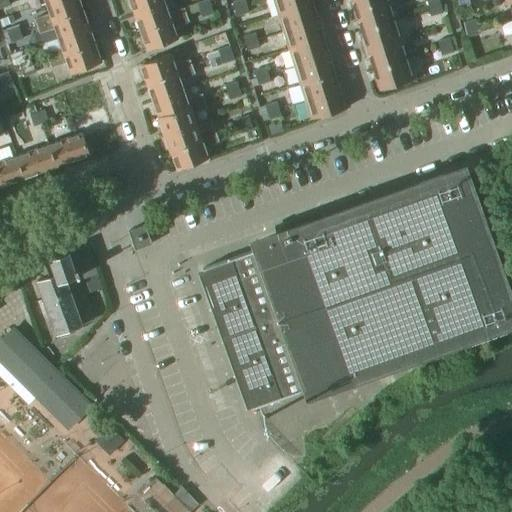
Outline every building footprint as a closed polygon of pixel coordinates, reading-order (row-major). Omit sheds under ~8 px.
[(8,0),(0,0),(0,8),(10,5),(8,0)] [(82,10),(78,0),(55,0),(45,4),(49,14),(33,19),(36,26),(82,10)] [(128,0),(134,14),(164,3),(163,0),(128,0)] [(205,0),(196,3),(199,10),(210,6),(208,0),(205,0)] [(244,0),(237,0),(232,2),(234,9),(246,5),(244,0)] [(311,0),(273,0),(278,14),(313,3),(311,0)] [(350,0),(351,2),(354,11),(387,1),(387,0),(350,0)] [(433,0),(426,2),(428,10),(440,7),(438,0),(433,0)] [(387,1),(354,11),(361,31),(394,21),(387,1)] [(164,3),(134,14),(140,31),(186,15),(183,8),(168,13),(164,3)] [(313,3),(278,14),(283,31),(318,20),(313,3)] [(246,5),(234,9),(236,16),(248,12),(246,5)] [(210,6),(199,10),(201,17),(213,13),(210,6)] [(440,7),(428,10),(430,16),(442,13),(440,7)] [(88,27),(82,10),(36,26),(38,33),(54,27),(57,38),(88,27)] [(186,15),(140,31),(147,49),(177,38),(173,27),(188,21),(186,15)] [(475,19),(463,23),(465,30),(477,27),(475,19)] [(318,20),(283,31),(289,49),(324,38),(318,20)] [(394,21),(361,31),(367,51),(400,40),(394,21)] [(17,25),(6,29),(8,36),(19,31),(17,25)] [(88,27),(57,38),(61,48),(45,53),(48,61),(94,45),(88,27)] [(477,27),(465,30),(467,37),(479,33),(477,27)] [(22,39),(19,31),(8,36),(10,43),(22,39)] [(231,52),(229,46),(224,32),(213,36),(219,56),(231,52)] [(255,33),(243,37),(245,43),(257,39),(255,33)] [(324,38),(289,49),(294,65),(329,55),(324,38)] [(437,41),(439,49),(451,45),(449,38),(437,41)] [(257,39),(245,43),(247,51),(259,47),(257,39)] [(400,40),(367,51),(373,70),(406,59),(400,40)] [(94,45),(48,61),(51,67),(66,61),(70,73),(100,62),(94,45)] [(451,45),(439,49),(441,55),(453,52),(451,45)] [(32,66),(29,59),(26,49),(10,55),(16,72),(32,66)] [(233,60),(231,52),(219,56),(222,63),(233,60)] [(139,65),(146,82),(191,66),(189,60),(174,65),(170,54),(139,65)] [(329,55),(294,65),(299,82),(334,71),(329,55)] [(406,59),(373,70),(379,90),(412,79),(406,59)] [(34,72),(32,66),(16,72),(18,78),(34,72)] [(191,66),(146,82),(152,99),(182,88),(179,79),(194,73),(191,66)] [(254,71),(255,77),(267,74),(265,67),(254,71)] [(8,71),(0,74),(0,83),(11,79),(8,71)] [(334,71),(299,82),(305,100),(340,89),(334,71)] [(267,74),(255,77),(258,85),(269,82),(267,74)] [(11,79),(0,83),(0,84),(2,89),(13,85),(11,79)] [(224,86),(226,92),(238,88),(236,82),(224,86)] [(182,88),(152,99),(158,116),(203,100),(201,93),(186,99),(182,88)] [(238,88),(226,92),(229,99),(241,95),(238,88)] [(340,89),(305,100),(311,119),(345,108),(340,89)] [(203,100),(158,116),(164,133),(194,123),(191,113),(206,107),(203,100)] [(276,102),(264,105),(266,112),(278,108),(276,102)] [(27,108),(33,126),(41,123),(37,112),(36,112),(33,105),(27,108)] [(278,108),(266,112),(269,119),(280,116),(278,108)] [(43,110),(37,112),(41,123),(47,121),(43,110)] [(236,120),(238,126),(250,122),(247,115),(236,120)] [(250,122),(238,126),(241,133),(252,129),(250,122)] [(194,123),(164,133),(170,150),(216,134),(213,127),(198,133),(194,123)] [(77,134),(48,144),(55,165),(88,154),(83,139),(81,133),(77,134)] [(216,134),(170,150),(177,169),(207,158),(203,147),(218,141),(216,134)] [(48,144),(16,156),(24,177),(55,165),(48,144)] [(16,156),(0,161),(0,185),(24,177),(16,156)] [(489,262),(458,177),(291,237),(289,233),(282,235),(283,239),(202,268),(252,407),(508,316),(497,285),(511,279),(511,265),(508,255),(489,262)] [(144,225),(127,231),(134,249),(151,243),(144,225)] [(80,325),(64,280),(75,276),(67,253),(59,255),(58,251),(41,257),(48,276),(36,280),(57,338),(76,332),(74,327),(80,325)] [(97,274),(80,280),(85,294),(101,287),(97,274)] [(13,329),(0,341),(0,360),(36,396),(67,427),(90,405),(13,329)] [(0,377),(27,405),(34,398),(0,363),(0,377)] [(10,389),(1,399),(12,409),(21,399),(10,389)] [(108,426),(94,440),(109,455),(123,441),(108,426)] [(173,495),(190,511),(197,504),(181,487),(173,495)]
